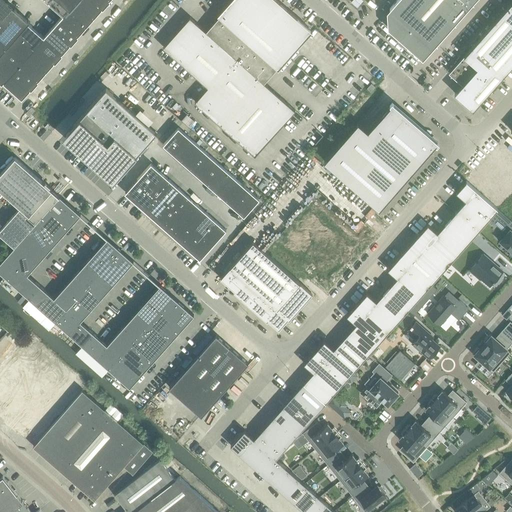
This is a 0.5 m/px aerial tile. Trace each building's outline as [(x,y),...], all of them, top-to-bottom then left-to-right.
[(46,0),(63,14),(44,36),(28,22),(29,20),(28,19),(27,20),(4,0),(0,0),(0,78),(3,81),(3,82),(22,98),(108,0),(46,0)] [(190,16),(163,46),(208,86),(194,101),(255,154),(295,109),(264,82),(277,67),(278,69),(302,42),(301,42),(311,30),(289,10),(282,17),(262,0),(230,0),(228,3),(227,3),(217,14),(219,16),(213,22),(206,30),(190,16)] [(388,27),(423,58),(474,0),(396,0),(387,11),(388,27)] [(511,0),(448,72),(462,84),(454,92),(473,109),(511,64),(511,0)] [(371,83),(367,88),(371,92),(375,87),(371,83)] [(95,144),(84,156),(105,174),(113,181),(116,178),(154,135),(156,132),(106,88),(86,110),(114,135),(101,150),(99,148),(102,144),(99,142),(96,145),(95,144)] [(358,121),(324,160),(379,209),(437,142),(392,102),(368,129),(358,121)] [(31,106),(26,113),(29,116),(35,110),(34,109),(31,106)] [(65,133),(62,137),(84,156),(95,144),(96,145),(99,142),(102,144),(99,148),(101,150),(114,135),(86,110),(65,133)] [(162,144),(171,152),(187,135),(178,127),(162,144)] [(171,152),(180,160),(196,143),(187,135),(171,152)] [(180,160),(189,169),(205,151),(196,143),(180,160)] [(189,169),(198,177),(214,159),(205,151),(189,169)] [(198,177),(208,185),(223,167),(214,159),(198,177)] [(18,160),(0,180),(0,188),(20,206),(20,207),(36,221),(59,195),(42,179),(41,180),(18,160)] [(151,163),(127,191),(129,192),(135,201),(137,199),(139,201),(144,209),(146,207),(148,209),(153,217),(155,215),(157,217),(163,225),(164,223),(166,225),(172,233),(173,232),(175,233),(181,242),(183,240),(185,241),(190,250),(192,248),(194,250),(199,258),(212,244),(226,229),(151,163)] [(208,185),(217,193),(232,175),(223,167),(208,185)] [(217,193),(226,201),(241,183),(232,175),(217,193)] [(64,176),(55,185),(58,188),(67,179),(64,176)] [(455,211),(477,231),(498,208),(466,180),(456,192),(465,200),(455,211)] [(226,201),(235,209),(250,191),(241,183),(226,201)] [(260,199),(250,191),(235,209),(244,217),(260,199)] [(14,246),(0,262),(0,271),(24,293),(29,298),(23,305),(49,328),(56,321),(83,345),(76,352),(102,375),(109,368),(118,376),(130,386),(138,376),(194,314),(160,284),(107,344),(80,320),(133,260),(107,237),(54,297),(28,273),(81,214),(59,195),(36,221),(14,246)] [(20,207),(0,228),(0,233),(14,246),(36,221),(20,207)] [(417,235),(449,263),(477,231),(455,211),(437,231),(428,223),(417,235)] [(510,229),(500,240),(511,250),(511,221),(507,226),(510,229)] [(407,246),(439,274),(449,263),(417,235),(407,246)] [(252,241),(220,277),(235,289),(234,290),(267,320),(268,319),(279,328),(288,318),(289,319),(312,292),(253,240),(252,241)] [(397,257),(429,285),(439,274),(407,246),(397,257)] [(489,285),(502,271),(483,255),(471,269),(489,285)] [(429,285),(397,257),(387,269),(397,277),(386,289),(408,309),(429,285)] [(356,303),(388,331),(408,309),(386,289),(376,300),(367,292),(356,303)] [(450,312),(458,320),(462,323),(472,312),(468,308),(459,300),(454,305),(443,296),(428,313),(440,324),(441,323),(443,323),(446,319),(446,317),(450,312)] [(346,334),(368,354),(388,331),(356,303),(346,315),(356,323),(346,334)] [(504,313),(502,315),(506,319),(511,312),(511,303),(511,304),(504,313)] [(0,337),(8,329),(0,321),(0,337)] [(419,322),(412,330),(420,337),(415,342),(432,357),(435,353),(436,354),(440,350),(439,349),(442,345),(435,339),(437,337),(419,322)] [(511,344),(511,342),(511,333),(504,327),(499,333),(511,344)] [(489,333),(484,339),(487,342),(484,345),(501,361),(510,352),(489,333)] [(201,415),(235,376),(248,362),(216,334),(169,387),(201,415)] [(345,379),(348,376),(368,354),(346,334),(334,348),(324,340),(314,351),(345,379)] [(478,346),(472,352),(482,361),(477,366),(488,376),(501,361),(484,345),(481,348),(478,346)] [(399,377),(412,362),(414,364),(415,363),(399,350),(385,366),(400,379),(401,378),(399,377)] [(313,371),(308,376),(303,382),(325,402),(345,379),(314,351),(304,363),(313,371)] [(367,385),(361,392),(376,406),(382,399),(388,404),(392,399),(393,400),(398,395),(397,394),(398,392),(385,381),(391,374),(379,363),(372,370),(374,372),(364,383),(367,385)] [(303,382),(293,393),(315,413),(325,402),(303,382)] [(82,389),(33,446),(94,499),(122,465),(132,474),(152,450),(117,420),(105,409),(91,397),(82,389)] [(436,393),(431,397),(453,417),(466,401),(454,391),(449,396),(442,390),(438,395),(436,393)] [(293,393),(283,405),(305,424),(315,413),(293,393)] [(332,396),(327,401),(345,417),(350,411),(344,406),(346,404),(340,399),(338,401),(332,396)] [(429,404),(425,409),(433,416),(428,421),(440,431),(453,417),(431,397),(427,402),(429,404)] [(111,403),(105,409),(117,420),(123,413),(111,403)] [(283,405),(273,416),(295,436),(305,424),(283,405)] [(477,405),(473,410),(478,414),(476,416),(485,424),(491,418),(482,410),(477,405)] [(273,416),(263,428),(285,447),(295,436),(273,416)] [(409,423),(405,427),(426,446),(440,431),(428,421),(423,426),(416,420),(411,425),(409,423)] [(315,423),(302,433),(305,436),(315,448),(337,431),(333,426),(331,427),(327,423),(322,427),(319,429),(315,423)] [(403,434),(399,439),(406,445),(401,451),(413,461),(426,446),(405,427),(401,432),(403,434)] [(263,428),(253,439),(262,447),(271,455),(275,459),(285,447),(263,428)] [(244,431),(230,445),(240,454),(253,439),(244,431)] [(337,431),(315,448),(327,464),(328,464),(340,454),(335,448),(338,447),(343,442),(339,437),(341,436),(337,431)] [(253,439),(240,454),(249,462),(262,447),(253,439)] [(262,447),(249,462),(258,470),(271,455),(262,447)] [(340,454),(328,464),(340,480),(362,462),(358,457),(356,459),(352,454),(347,458),(344,460),(340,454)] [(271,455),(258,470),(267,478),(280,463),(275,459),(271,455)] [(114,494),(128,511),(131,511),(175,479),(159,459),(114,494)] [(499,472),(511,483),(511,462),(510,461),(499,472)] [(362,462),(340,480),(353,496),(365,486),(360,479),(362,478),(368,473),(364,468),(366,467),(362,462)] [(280,463),(267,478),(276,486),(289,472),(280,463)] [(299,464),(292,470),(301,478),(307,474),(299,464)] [(492,469),(482,478),(489,484),(498,475),(492,469)] [(289,472),(276,486),(286,494),(299,480),(289,472)] [(0,476),(0,511),(31,511),(2,475),(0,476)] [(175,479),(131,511),(218,511),(179,475),(175,479)] [(299,480),(286,494),(295,503),(308,488),(299,480)] [(365,486),(353,496),(357,501),(365,511),(368,508),(386,495),(384,493),(386,491),(381,485),(379,486),(378,484),(371,489),(369,491),(365,486)] [(308,488),(295,503),(304,511),(317,496),(308,488)] [(467,498),(460,504),(455,509),(457,511),(469,511),(471,511),(482,511),(490,506),(478,490),(468,499),(467,498)] [(317,496),(304,511),(305,511),(319,511),(326,504),(317,496)]
